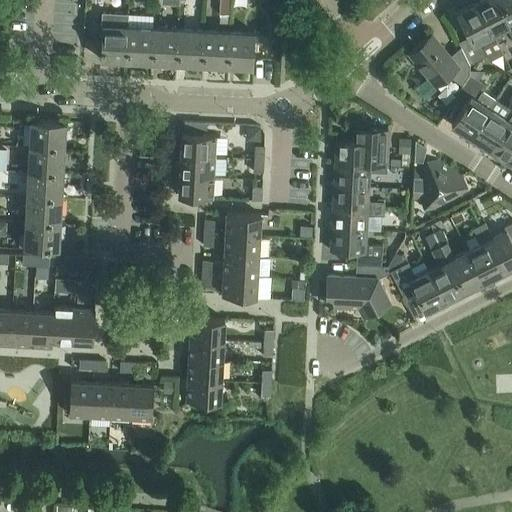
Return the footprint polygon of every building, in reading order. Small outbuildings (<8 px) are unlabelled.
[(220,0),(219,14),(230,15),(230,0),(220,0)] [(511,36),(511,22),(500,0),(480,0),(477,2),(494,33),(507,27),(511,36)] [(511,0),(500,0),(511,22),(511,0)] [(497,40),(494,33),(477,2),(457,12),(470,36),(459,42),(461,46),(462,48),(470,64),(488,55),(484,46),(497,40)] [(128,60),(129,26),(102,24),(100,59),(128,60)] [(153,62),(154,27),(129,26),(128,60),(153,62)] [(178,63),(180,28),(154,27),(153,62),(178,63)] [(203,64),(205,30),(180,28),(178,63),(203,64)] [(228,66),(229,31),(205,30),(203,64),(228,66)] [(229,31),(228,66),(254,67),(255,32),(229,31)] [(462,48),(461,46),(450,55),(432,34),(409,53),(435,85),(448,75),(463,84),(473,70),(470,70),(470,64),(462,48)] [(471,137),(496,98),(484,90),(487,85),(479,80),(485,71),(473,70),(463,84),(456,95),(467,102),(452,125),(471,137)] [(489,149),(511,113),(511,95),(509,100),(511,102),(509,107),(496,98),(471,137),(489,149)] [(507,161),(511,153),(511,113),(489,149),(507,161)] [(30,145),(65,146),(66,121),(32,120),(30,145)] [(186,122),(185,132),(193,133),(194,127),(194,122),(190,122),(186,122)] [(182,132),(181,155),(215,157),(217,135),(194,133),(185,133),(182,132)] [(400,154),(410,154),(411,138),(400,137),(400,154)] [(336,141),(335,162),(347,163),(387,165),(387,159),(388,139),(371,138),(371,142),(336,141)] [(416,139),(414,161),(423,162),(428,147),(416,139)] [(64,172),(65,146),(30,145),(29,171),(64,172)] [(255,159),(264,159),(265,145),(255,145),(255,159)] [(181,155),(180,174),(214,176),(215,157),(181,155)] [(263,173),(264,159),(255,159),(254,172),(263,173)] [(460,173),(441,161),(419,173),(414,172),(413,196),(418,196),(438,209),(459,198),(460,173)] [(387,172),(387,165),(335,162),(334,184),(369,186),(370,171),(387,172)] [(62,197),(64,172),(29,171),(27,195),(62,197)] [(214,176),(180,174),(179,195),(213,197),(214,176)] [(369,201),(369,186),(334,184),(333,205),(385,208),(385,202),(369,201)] [(262,200),(263,186),(253,186),(252,200),(262,200)] [(61,223),(62,197),(27,195),(26,221),(61,223)] [(385,215),(385,208),(333,205),(332,227),(367,229),(368,215),(385,215)] [(462,210),(449,216),(453,224),(466,218),(462,210)] [(226,233),(260,235),(261,214),(227,212),(226,233)] [(205,232),(214,233),(215,218),(206,217),(205,232)] [(60,249),(61,223),(26,221),(25,247),(60,249)] [(486,222),(480,225),(503,272),(511,267),(511,222),(504,226),(506,230),(494,237),(486,222)] [(480,243),(467,250),(483,282),(503,272),(480,225),(474,228),(480,243)] [(366,245),(367,229),(332,227),(330,250),(357,251),(357,263),(382,265),(383,246),(366,245)] [(440,229),(434,232),(440,245),(441,244),(447,241),(440,229)] [(214,247),(214,233),(205,232),(204,247),(214,247)] [(434,232),(426,236),(432,249),(440,245),(434,232)] [(260,238),(260,235),(226,233),(225,254),(259,256),(269,256),(270,239),(260,238)] [(483,282),(467,250),(455,256),(447,241),(441,244),(440,245),(464,292),(483,282)] [(464,292),(440,245),(432,249),(440,264),(429,270),(445,301),(464,292)] [(0,252),(0,263),(9,264),(10,253),(0,252)] [(445,301),(429,270),(416,276),(408,260),(405,262),(402,255),(396,252),(388,265),(393,274),(389,276),(393,284),(397,282),(402,292),(413,287),(425,311),(445,301)] [(34,278),(36,254),(23,254),(23,264),(30,265),(29,278),(34,278)] [(36,254),(34,278),(43,279),(44,266),(49,266),(50,255),(36,254)] [(258,276),(259,256),(225,254),(223,274),(258,276)] [(76,267),(76,257),(64,257),(63,266),(76,267)] [(76,257),(76,267),(90,268),(90,272),(98,273),(99,258),(76,257)] [(202,273),(212,273),(213,259),(203,259),(202,273)] [(381,274),(382,265),(357,263),(356,276),(329,275),(327,304),(360,305),(364,314),(389,301),(377,276),(381,274)] [(211,287),(212,273),(202,273),(202,287),(211,287)] [(272,276),(258,276),(223,274),(222,295),(257,297),(257,296),(271,297),(272,276)] [(292,279),(292,287),(293,287),(305,288),(306,280),(292,279)] [(73,341),(74,306),(53,305),(53,311),(54,311),(53,340),(73,341)] [(74,306),(73,341),(94,342),(95,308),(74,306)] [(0,342),(11,343),(14,309),(0,308),(0,342)] [(31,344),(33,310),(14,309),(11,343),(31,344)] [(54,311),(53,311),(33,310),(31,344),(53,346),(53,340),(54,311)] [(190,337),(224,339),(225,319),(191,317),(190,337)] [(264,342),(273,342),(274,329),(265,329),(264,342)] [(242,340),(224,339),(190,337),(189,358),(223,359),(224,346),(242,348),(242,340)] [(273,356),(273,342),(264,342),(263,355),(273,356)] [(222,379),(223,359),(189,358),(188,378),(222,379)] [(93,370),(92,359),(80,359),(79,369),(93,370)] [(92,359),(93,370),(106,370),(107,360),(92,359)] [(134,372),(134,361),(121,360),(120,371),(134,372)] [(134,361),(134,372),(147,372),(147,362),(134,361)] [(262,382),(271,383),(272,370),(262,369),(262,382)] [(221,401),(222,379),(188,378),(186,400),(221,401)] [(89,415),(90,381),(71,380),(71,385),(70,395),(69,414),(89,415)] [(110,416),(111,382),(90,381),(89,415),(110,416)] [(164,393),(174,394),(174,381),(165,381),(164,393)] [(132,417),(133,383),(111,382),(110,416),(132,417)] [(270,397),(271,383),(262,382),(261,396),(270,397)] [(133,383),(132,417),(152,418),(154,384),(133,383)] [(61,384),(61,395),(70,395),(71,385),(61,384)]
